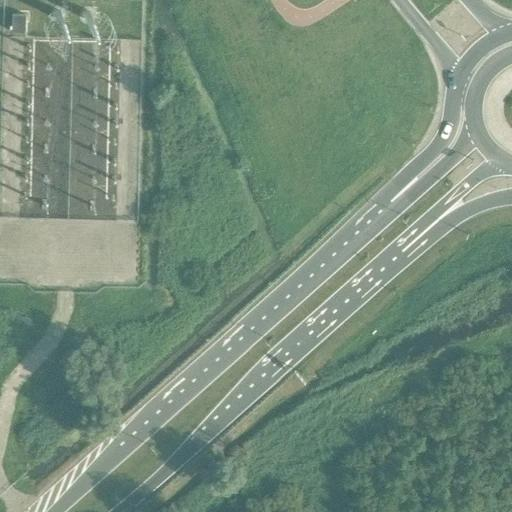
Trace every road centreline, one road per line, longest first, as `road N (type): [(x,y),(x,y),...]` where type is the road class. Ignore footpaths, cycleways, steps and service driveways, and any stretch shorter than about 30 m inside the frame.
road 1 (primary): [(394,205),(55,511)]
road 2 (primary): [(119,511),(445,217)]
road 3 (primary): [(461,74),(444,136),(394,205)]
